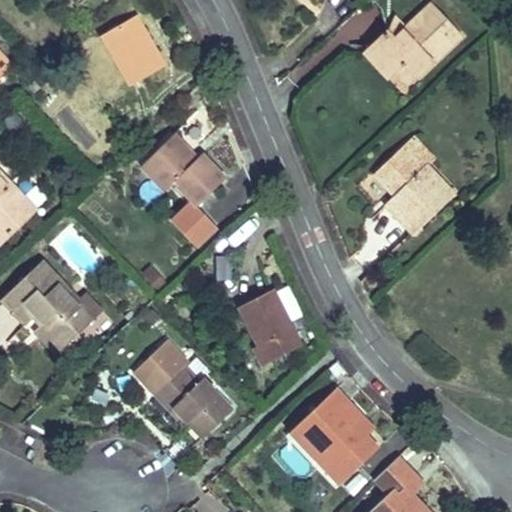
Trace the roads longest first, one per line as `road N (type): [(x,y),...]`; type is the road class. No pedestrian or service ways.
road 1 (residential): [(212,0),(364,340),(456,428),(511,457)]
road 2 (residential): [(0,469),(122,483)]
